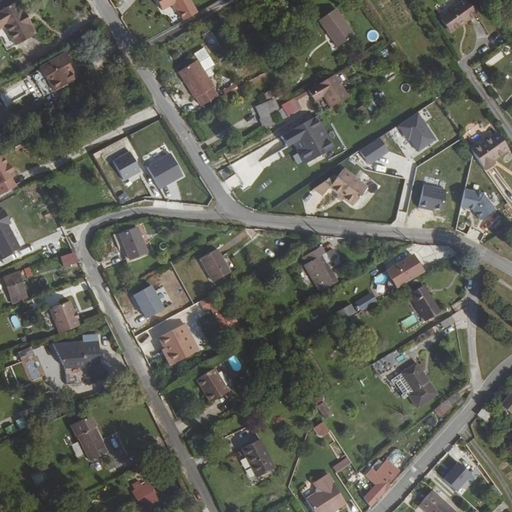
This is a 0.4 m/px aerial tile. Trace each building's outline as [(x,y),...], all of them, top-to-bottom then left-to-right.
[(155,0),(161,10),(173,3),(183,20),(197,12),(189,0),(155,0)] [(460,2),(437,18),(449,35),(472,18),(460,2)] [(23,12),(21,13),(16,5),(0,15),(0,36),(1,37),(5,39),(11,50),(34,35),(29,28),(32,26),(23,12)] [(340,46),(355,37),(337,10),(319,21),(329,36),(333,33),(340,46)] [(329,36),(337,49),(340,46),(333,33),(329,36)] [(196,61),(203,72),(214,66),(203,48),(192,55),(196,61)] [(69,63),(72,62),(67,52),(40,67),(41,69),(45,76),(46,76),(54,91),(55,91),(78,79),(69,63)] [(194,99),(195,98),(201,108),(218,97),(203,72),(196,61),(177,72),(194,99)] [(45,96),(54,91),(46,76),(45,76),(41,69),(39,70),(41,72),(34,76),(45,96)] [(335,77),(308,93),(314,103),(323,98),(329,108),(347,98),(335,77)] [(223,88),(225,94),(237,90),(235,84),(223,88)] [(295,100),(282,107),(286,113),(289,118),(301,111),(295,100)] [(271,113),(277,110),(274,101),(256,108),(261,120),(272,116),(271,113)] [(417,151),(433,140),(415,112),(395,125),(403,136),(405,134),(417,151)] [(314,118),(279,138),(285,148),(293,143),(305,163),(331,148),(314,118)] [(507,151),(495,133),(469,151),(484,171),(493,165),(491,162),(507,151)] [(127,148),(134,146),(130,136),(124,139),(127,148)] [(362,158),(368,166),(386,152),(380,144),(362,158)] [(131,153),(113,163),(123,181),(141,171),(131,153)] [(147,168),(159,189),(182,176),(171,155),(147,168)] [(13,178),(1,156),(0,156),(0,196),(15,188),(10,179),(13,178)] [(352,207),(366,189),(342,171),(335,180),(332,177),(312,191),(321,198),(328,189),(352,207)] [(493,210),(482,195),(463,191),(459,207),(471,210),(479,221),(493,210)] [(122,204),(131,201),(128,192),(119,195),(122,204)] [(22,250),(2,213),(0,213),(0,253),(3,260),(22,250)] [(137,242),(140,241),(135,229),(117,235),(127,261),(142,255),(137,242)] [(314,246),(301,254),(304,259),(317,251),(314,246)] [(325,256),(321,248),(317,251),(304,259),(308,266),(305,268),(321,295),(339,284),(328,266),(322,257),(325,256)] [(213,284),(230,275),(216,251),(200,260),(213,284)] [(333,251),(325,255),(325,256),(322,257),(328,266),(334,262),(335,263),(338,261),(339,259),(337,256),(336,256),(333,251)] [(77,266),(74,256),(61,260),(64,270),(77,266)] [(386,270),(395,287),(422,272),(412,256),(386,270)] [(27,302),(18,274),(3,279),(12,307),(27,302)] [(145,318),(163,309),(151,286),(133,295),(145,318)] [(424,320),(438,312),(422,286),(408,294),(424,320)] [(217,295),(199,303),(205,314),(211,311),(224,335),(240,329),(217,295)] [(362,303),(365,309),(373,304),(370,298),(362,303)] [(79,328),(69,305),(49,313),(59,336),(79,328)] [(338,311),(342,320),(356,313),(352,305),(338,311)] [(12,332),(23,328),(18,313),(7,317),(12,332)] [(444,328),(456,321),(453,315),(441,322),(444,328)] [(405,327),(416,323),(414,316),(402,320),(405,327)] [(184,324),(182,325),(196,352),(198,351),(184,324)] [(196,352),(182,325),(159,337),(167,352),(165,353),(171,365),(196,352)] [(30,336),(40,333),(37,326),(28,330),(30,336)] [(84,367),(99,365),(97,339),(81,340),(84,367)] [(51,344),(63,368),(84,367),(81,340),(51,344)] [(32,347),(16,352),(20,363),(36,358),(32,347)] [(372,364),(379,375),(395,366),(389,354),(372,364)] [(417,406),(436,392),(414,363),(400,374),(413,392),(408,395),(417,406)] [(225,392),(212,367),(196,376),(204,391),(201,392),(206,402),(225,392)] [(196,376),(194,377),(201,392),(204,391),(196,376)] [(511,395),(495,417),(506,425),(511,418),(511,395)] [(441,417),(451,409),(447,403),(437,412),(441,417)] [(325,420),(332,416),(323,404),(317,408),(325,420)] [(477,420),(485,426),(490,418),(483,413),(477,420)] [(89,415),(72,423),(78,435),(75,436),(89,462),(106,454),(93,427),(95,427),(89,415)] [(23,417),(16,421),(19,429),(27,426),(23,417)] [(314,426),(318,438),(329,434),(325,422),(314,426)] [(78,435),(72,423),(69,425),(74,437),(78,435)] [(254,479),(273,469),(258,440),(240,451),(254,479)] [(396,452),(387,461),(392,467),(401,458),(402,454),(400,452),(396,452)] [(347,457),(332,467),(336,473),(352,464),(347,457)] [(392,467),(387,461),(382,465),(379,461),(370,469),(363,475),(381,494),(389,488),(386,485),(398,473),(392,467)] [(444,470),(438,477),(453,491),(462,481),(468,474),(455,462),(446,472),(444,470)] [(476,497),(487,487),(473,472),(463,482),(476,497)] [(307,504),(311,511),(340,511),(347,508),(328,479),(315,487),(318,493),(317,498),(307,504)] [(48,490),(53,487),(49,480),(44,482),(48,490)] [(138,482),(132,486),(134,491),(132,492),(141,509),(147,506),(150,505),(149,503),(156,499),(148,483),(141,487),(138,482)] [(451,511),(430,492),(417,505),(423,511),(451,511)]
